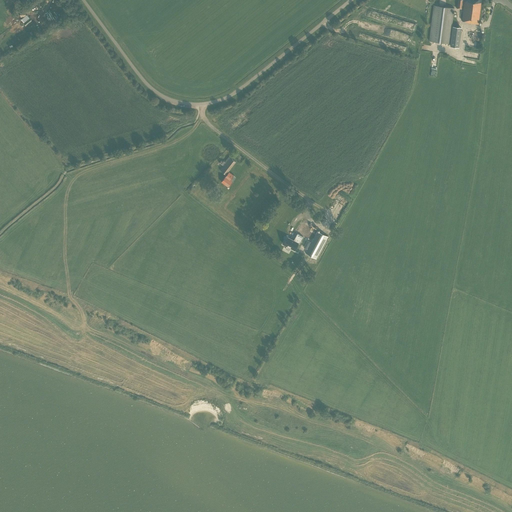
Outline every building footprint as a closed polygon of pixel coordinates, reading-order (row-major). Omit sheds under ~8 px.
[(464,0),(464,1),(462,1),(462,0),(458,0),(457,9),(461,9),(462,6),(464,6),(462,21),(467,21),(466,23),(471,23),(471,25),(474,25),(474,24),(478,24),(481,0),(464,0)] [(434,6),(429,41),(450,43),(454,8),(434,6)] [(21,20),(24,23),(30,18),(27,15),(21,20)] [(461,28),(453,27),(450,47),(458,48),(461,28)] [(220,170),(226,175),(236,162),(231,159),(229,157),(225,162),(224,162),(223,162),(222,161),(220,163),(223,166),(220,170)] [(221,182),(228,187),(236,177),(229,172),(221,182)] [(305,253),(316,259),(328,237),(317,231),(302,223),(296,233),(297,234),(303,237),(312,241),(305,253)] [(299,244),(303,237),(297,234),(294,240),(287,237),(283,244),(286,246),(285,248),(289,250),(290,248),(294,250),(298,243),(299,244)]
